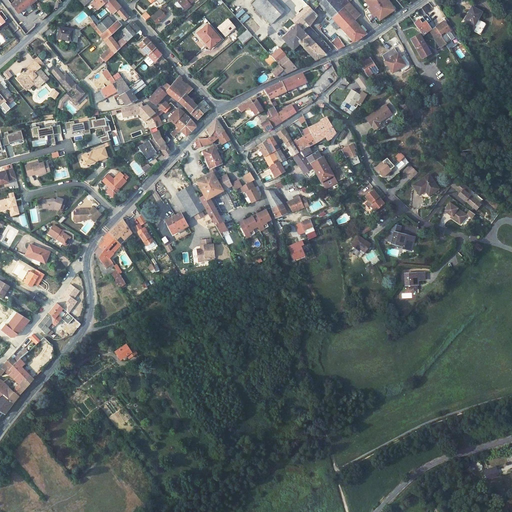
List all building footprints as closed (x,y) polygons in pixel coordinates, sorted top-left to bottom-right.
[(20,0),(12,6),(17,13),(34,0),(20,0)] [(95,0),(92,3),(98,10),(105,3),(109,0),(95,0)] [(113,0),(109,0),(105,3),(115,13),(117,11),(121,8),(113,0)] [(178,0),(177,1),(184,9),(189,4),(194,0),(195,0),(196,0),(178,0)] [(258,0),(253,5),(272,25),(279,19),(287,11),(275,0),(258,0)] [(291,0),(294,10),(303,1),(302,0),(291,0)] [(324,0),(320,4),(332,18),(343,8),(347,1),(345,0),(324,0)] [(365,0),(370,7),(365,10),(366,15),(370,21),(376,16),(380,20),(385,17),(383,15),(387,12),(388,14),(393,11),(392,9),(389,5),(391,4),(388,0),(365,0)] [(303,1),(294,10),(299,15),(304,20),(313,11),(303,1)] [(347,1),(343,8),(354,20),(360,14),(347,1)] [(472,7),(464,20),(474,25),(482,12),(472,7)] [(121,8),(117,11),(125,21),(129,17),(121,8)] [(243,8),(235,15),(238,18),(245,11),(243,8)] [(354,20),(343,8),(332,18),(327,22),(335,30),(340,26),(354,42),(356,41),(367,34),(365,32),(360,27),(354,20)] [(157,23),(166,15),(160,9),(151,17),(157,23)] [(1,10),(0,10),(0,13),(6,21),(8,19),(1,10)] [(313,11),(304,20),(309,26),(317,16),(313,11)] [(189,13),(190,22),(198,21),(197,12),(189,13)] [(239,18),(240,20),(248,14),(246,12),(239,18)] [(247,14),(240,20),(243,23),(250,17),(247,14)] [(299,15),(293,21),(297,25),(298,26),(299,26),(304,21),(304,20),(299,15)] [(108,18),(96,28),(103,34),(100,37),(104,41),(110,35),(121,26),(118,21),(114,25),(108,18)] [(253,20),(245,27),(247,29),(258,41),(266,34),(253,20)] [(464,20),(462,24),(472,29),(474,25),(464,20)] [(474,31),(481,34),(487,23),(480,20),(474,31)] [(133,21),(128,25),(136,34),(139,32),(140,30),(133,21)] [(441,36),(445,42),(450,39),(446,34),(451,30),(444,21),(435,26),(442,36),(441,36)] [(427,24),(419,30),(423,35),(430,30),(431,29),(427,24)] [(128,25),(123,30),(127,35),(123,39),(127,42),(136,34),(128,25)] [(208,25),(198,34),(210,48),(221,39),(211,29),(208,25)] [(297,25),(282,39),(293,50),(299,44),(304,48),(313,40),(299,26),(298,26),(297,25)] [(95,26),(92,28),(100,37),(103,34),(96,28),(95,26)] [(431,29),(430,30),(440,45),(444,42),(445,42),(441,36),(442,36),(435,26),(435,27),(433,28),(431,29)] [(58,28),(56,40),(71,42),(72,30),(58,28)] [(431,53),(420,34),(412,40),(422,59),(431,53)] [(110,35),(104,41),(109,46),(115,53),(121,47),(118,44),(110,35)] [(330,42),(338,50),(345,47),(338,37),(330,42)] [(146,38),(139,44),(148,55),(155,49),(154,47),(146,38)] [(123,39),(118,44),(121,47),(127,42),(123,39)] [(313,40),(304,48),(316,60),(328,55),(313,40)] [(102,53),(100,56),(104,60),(105,62),(115,53),(109,46),(102,53)] [(393,46),(381,54),(392,73),(400,68),(402,72),(407,68),(409,67),(409,63),(404,56),(401,58),(398,53),(397,54),(393,46)] [(155,49),(148,55),(153,62),(161,55),(155,49)] [(272,51),(269,54),(278,63),(283,59),(276,51),(274,53),(272,51)] [(98,61),(95,63),(98,66),(104,60),(100,56),(97,59),(98,61)] [(283,59),(278,63),(279,65),(287,73),(297,68),(286,57),(283,59)] [(378,70),(370,58),(367,61),(361,65),(368,77),(375,72),(378,70)] [(41,72),(39,69),(41,67),(35,61),(27,68),(29,70),(30,71),(27,73),(26,72),(24,73),(24,72),(17,78),(24,87),(35,78),(38,81),(39,80),(42,84),(48,79),(41,71),(41,72)] [(279,65),(272,72),(277,78),(287,73),(279,65)] [(55,66),(50,70),(57,79),(62,75),(55,66)] [(108,69),(102,72),(107,80),(112,77),(108,69)] [(8,70),(4,74),(8,79),(12,75),(8,70)] [(67,91),(71,87),(76,92),(72,96),(70,97),(74,103),(84,94),(65,72),(62,75),(57,79),(67,91)] [(366,87),(369,84),(362,75),(358,78),(366,87)] [(171,87),(167,93),(178,102),(190,113),(197,107),(186,95),(192,89),(188,85),(186,85),(184,87),(183,85),(182,81),(181,76),(180,76),(171,87)] [(35,78),(24,87),(27,91),(35,84),(37,88),(42,84),(39,80),(38,81),(35,78)] [(121,78),(112,83),(117,91),(116,91),(123,101),(125,100),(129,105),(136,101),(121,78)] [(140,79),(128,87),(134,95),(142,89),(146,86),(140,79)] [(165,82),(159,88),(166,94),(167,93),(171,87),(165,82)] [(281,82),(264,90),(269,99),(286,91),(281,82)] [(0,105),(0,106),(5,101),(8,98),(10,96),(0,83),(0,105)] [(112,83),(104,87),(108,95),(116,91),(117,91),(112,83)] [(104,87),(100,90),(104,97),(108,95),(104,87)] [(159,88),(147,100),(154,105),(156,105),(164,96),(166,94),(159,88)] [(100,90),(94,94),(95,102),(104,97),(100,90)] [(352,90),(345,102),(353,107),(355,102),(358,104),(360,106),(367,95),(362,92),(360,95),(352,90)] [(301,99),(288,108),(293,115),(305,107),(301,99)] [(197,107),(190,113),(197,119),(202,114),(211,109),(204,100),(197,107)] [(251,101),(237,107),(241,112),(250,107),(256,116),(262,111),(257,102),(253,104),(251,101)] [(165,102),(157,109),(159,111),(160,110),(162,111),(166,107),(170,103),(167,104),(165,102)] [(345,102),(343,105),(354,112),(358,104),(355,102),(353,107),(345,102)] [(130,108),(120,110),(121,113),(123,118),(132,116),(138,114),(136,108),(142,107),(141,104),(130,108)] [(282,105),(275,109),(278,114),(285,110),(282,105)] [(385,105),(367,118),(375,130),(382,125),(380,122),(391,114),(385,105)] [(142,107),(136,108),(138,114),(138,115),(140,114),(150,109),(147,106),(142,107)] [(272,118),(261,125),(265,132),(283,121),(278,114),(275,109),(274,107),(269,110),(272,118)] [(285,110),(278,114),(283,121),(293,115),(288,108),(285,110)] [(150,109),(140,114),(142,120),(144,122),(149,118),(154,114),(151,110),(150,109)] [(177,110),(172,115),(178,120),(183,113),(179,109),(177,110)] [(149,118),(152,124),(154,128),(155,127),(171,121),(174,124),(175,122),(178,120),(172,115),(169,119),(165,120),(160,122),(156,115),(162,111),(160,110),(159,111),(154,114),(149,118)] [(310,110),(302,114),(309,127),(315,124),(310,110)] [(178,120),(175,122),(183,128),(181,130),(187,136),(191,132),(185,126),(187,123),(184,120),(187,117),(183,113),(178,120)] [(88,119),(66,124),(67,130),(72,129),(73,132),(83,130),(84,134),(90,132),(90,129),(103,126),(105,136),(100,137),(102,142),(110,140),(108,131),(110,131),(107,116),(89,121),(88,119)] [(187,117),(184,120),(187,123),(185,126),(191,132),(193,129),(195,127),(195,124),(187,117)] [(149,118),(144,122),(147,126),(152,124),(149,118)] [(315,124),(309,127),(309,128),(316,142),(320,140),(323,138),(325,137),(327,141),(332,138),(336,133),(326,118),(315,124)] [(211,126),(206,131),(208,135),(211,133),(214,139),(208,142),(209,145),(210,145),(219,139),(218,138),(225,133),(217,121),(211,126)] [(154,128),(149,130),(150,134),(153,139),(159,148),(164,144),(158,136),(159,135),(155,127),(154,128)] [(316,142),(309,128),(305,130),(307,136),(303,138),(309,146),(316,142)] [(284,129),(276,134),(280,139),(283,139),(285,143),(288,148),(293,145),(292,142),(287,134),(284,129)] [(23,140),(21,131),(8,135),(7,132),(3,133),(4,138),(2,139),(4,146),(9,145),(9,144),(23,140)] [(225,133),(218,138),(219,139),(222,145),(229,140),(225,133)] [(272,137),(266,140),(273,151),(273,152),(278,149),(272,137)] [(296,140),(292,142),(293,145),(298,152),(309,146),(303,138),(297,141),(296,140)] [(140,146),(138,147),(146,158),(159,148),(153,139),(140,146)] [(196,141),(199,148),(206,146),(203,140),(197,140),(196,141)] [(266,140),(258,145),(264,156),(273,151),(266,140)] [(353,143),(341,149),(346,157),(350,155),(354,153),(356,152),(354,147),(355,146),(353,143)] [(164,144),(159,148),(167,158),(171,153),(164,144)] [(288,148),(292,156),(298,152),(293,145),(288,148)] [(298,152),(292,156),(307,178),(315,173),(308,163),(306,158),(304,156),(311,152),(309,146),(298,152)] [(223,165),(215,147),(203,152),(207,161),(211,170),(223,165)] [(94,159),(97,158),(98,160),(108,157),(105,148),(87,154),(88,156),(83,157),(86,165),(95,161),(94,159)] [(278,149),(273,152),(280,163),(285,160),(278,149)] [(273,152),(273,151),(264,156),(265,159),(271,168),(276,177),(285,172),(280,163),(273,152)] [(317,152),(306,158),(308,163),(320,158),(317,152)] [(400,152),(395,158),(399,162),(405,156),(400,152)] [(320,158),(308,163),(315,173),(324,188),(337,183),(323,157),(320,158)] [(129,163),(138,177),(144,173),(136,159),(129,163)] [(178,160),(171,167),(172,169),(180,164),(178,160)] [(383,161),(377,168),(380,172),(384,176),(391,170),(388,167),(392,164),(389,161),(385,164),(383,161)] [(39,163),(26,166),(28,176),(35,174),(35,176),(39,175),(46,173),(46,170),(50,169),(48,162),(39,164),(39,163)] [(142,168),(146,175),(152,170),(147,164),(142,168)] [(410,164),(402,171),(411,180),(418,173),(410,164)] [(255,180),(246,166),(242,169),(246,175),(244,176),(248,184),(249,183),(250,183),(255,180)] [(9,181),(17,179),(15,171),(14,169),(6,171),(9,181)] [(0,184),(3,183),(3,185),(9,183),(9,181),(6,171),(0,172),(0,184)] [(108,193),(111,195),(114,195),(116,193),(115,193),(118,190),(115,188),(117,187),(118,188),(125,180),(124,180),(127,176),(124,174),(123,175),(120,172),(116,176),(117,177),(114,180),(108,174),(103,181),(110,188),(108,190),(108,193)] [(202,178),(196,182),(201,190),(217,181),(215,178),(213,173),(209,174),(202,178)] [(222,191),(232,187),(231,184),(226,175),(220,179),(217,181),(222,191)] [(428,176),(413,186),(419,195),(426,191),(428,195),(437,190),(428,176)] [(457,178),(451,186),(455,189),(461,182),(457,178)] [(283,181),(276,184),(278,189),(283,186),(286,190),(294,186),(293,185),(291,180),(284,184),(283,181)] [(217,181),(201,190),(204,196),(206,200),(209,198),(222,191),(217,181)] [(237,181),(231,184),(232,187),(234,191),(241,188),(237,181)] [(299,181),(293,185),(294,186),(297,190),(303,187),(299,181)] [(470,189),(461,182),(455,189),(460,193),(458,196),(465,201),(466,201),(473,207),(477,202),(467,193),(470,189)] [(249,183),(240,188),(244,194),(247,193),(252,203),(260,198),(255,188),(253,189),(249,183)] [(191,186),(179,193),(192,215),(204,208),(191,186)] [(375,188),(367,195),(372,201),(366,206),(371,213),(378,209),(386,203),(375,188)] [(272,192),(264,190),(271,208),(282,204),(276,197),(272,192)] [(6,211),(10,209),(13,219),(20,217),(14,193),(9,194),(11,200),(0,202),(0,209),(5,209),(6,211)] [(200,198),(212,218),(216,224),(223,221),(219,215),(220,214),(219,213),(218,213),(209,198),(206,200),(204,196),(200,198)] [(294,199),(286,203),(292,212),(303,208),(301,201),(298,196),(294,198),(294,199)] [(56,202),(53,200),(43,202),(44,208),(49,206),(49,209),(53,208),(59,210),(62,211),(66,202),(57,199),(56,202)] [(450,202),(444,210),(454,217),(453,218),(456,221),(458,219),(462,222),(466,215),(457,208),(450,202)] [(481,205),(477,202),(473,207),(477,210),(481,205)] [(282,204),(271,208),(275,219),(288,214),(282,204)] [(76,221),(80,221),(80,222),(86,222),(89,218),(94,223),(101,215),(94,208),(89,213),(87,212),(87,210),(76,211),(73,214),(73,221),(76,221)] [(139,210),(134,213),(138,220),(143,216),(139,210)] [(267,210),(258,215),(259,218),(255,220),(258,227),(260,232),(265,229),(263,226),(267,224),(267,223),(272,220),(267,210)] [(180,213),(166,221),(173,234),(187,226),(180,213)] [(255,220),(253,217),(244,222),(246,225),(242,227),(247,238),(251,236),(250,233),(254,231),(253,229),(258,227),(255,220)] [(116,226),(110,232),(121,243),(132,233),(123,219),(116,226)] [(131,222),(142,240),(149,235),(141,222),(138,224),(135,219),(131,222)] [(309,219),(300,222),(301,223),(305,232),(314,228),(313,226),(309,219)] [(223,221),(216,224),(221,232),(228,229),(223,221)] [(292,226),(292,227),(297,239),(306,235),(305,232),(301,223),(292,226)] [(364,232),(371,228),(368,223),(362,227),(360,228),(363,233),(364,232)] [(62,230),(54,225),(48,235),(66,246),(71,237),(62,231),(62,230)] [(392,241),(391,243),(403,246),(403,249),(411,251),(414,237),(398,233),(399,226),(393,225),(391,231),(390,231),(387,240),(392,241)] [(106,236),(103,239),(111,248),(108,251),(114,256),(117,252),(115,250),(122,243),(121,243),(110,232),(106,236)] [(361,235),(353,244),(358,250),(361,247),(366,252),(372,246),(361,235)] [(211,239),(202,240),(203,248),(198,249),(200,261),(207,260),(207,259),(211,258),(211,256),(215,255),(214,244),(212,244),(211,239)] [(154,242),(147,246),(151,252),(158,247),(154,242)] [(477,243),(474,246),(479,251),(482,248),(477,243)] [(168,252),(173,250),(170,244),(165,246),(168,252)] [(30,245),(26,255),(45,263),(49,254),(30,245)] [(98,250),(95,253),(106,268),(112,263),(108,257),(100,247),(98,250)] [(424,271),(404,273),(405,284),(413,284),(417,283),(417,279),(425,279),(424,271)] [(119,274),(114,277),(120,286),(125,283),(120,275),(119,274)] [(9,286),(0,280),(0,296),(2,298),(9,286)] [(57,304),(49,313),(55,319),(63,309),(57,304)] [(49,313),(42,322),(48,327),(55,319),(49,313)] [(42,322),(38,326),(50,337),(54,333),(51,330),(48,327),(42,322)] [(39,342),(38,343),(44,349),(50,343),(44,337),(40,340),(39,342)] [(131,344),(117,351),(121,358),(127,355),(129,359),(137,354),(131,344)] [(25,348),(20,354),(23,357),(25,355),(28,353),(29,352),(25,348)] [(1,367),(0,369),(0,375),(1,376),(6,371),(7,372),(6,372),(9,375),(10,374),(13,371),(10,370),(17,363),(21,359),(23,357),(20,354),(14,360),(11,357),(1,367)] [(17,363),(10,370),(13,371),(16,375),(14,378),(21,384),(29,374),(21,367),(17,363)] [(29,374),(21,384),(22,385),(18,390),(19,391),(22,394),(34,379),(29,374)] [(0,379),(0,391),(3,393),(3,394),(9,387),(3,381),(0,379)] [(9,387),(3,394),(8,398),(14,392),(9,387)] [(14,392),(8,398),(14,403),(19,397),(17,394),(14,392)] [(0,396),(0,411),(4,415),(14,403),(8,398),(3,394),(3,393),(0,396)]
